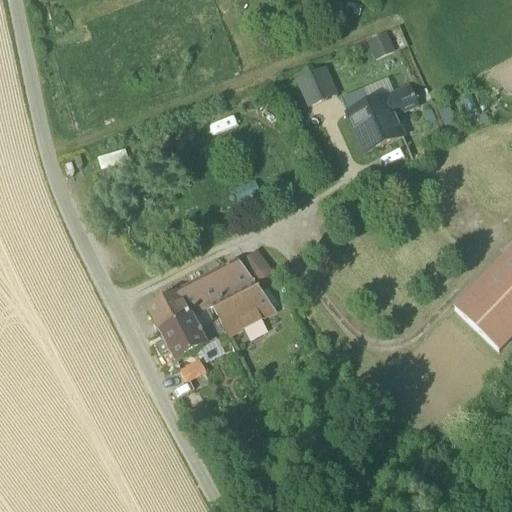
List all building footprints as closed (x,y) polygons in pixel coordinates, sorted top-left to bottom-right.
[(386,36),(366,45),(374,64),(395,56),(386,36)] [(299,84),(310,108),(335,97),(325,73),(299,84)] [(364,93),(369,107),(386,100),(394,97),(388,83),(364,93)] [(386,100),(394,119),(418,110),(410,90),(394,97),(386,100)] [(341,102),(347,116),(369,107),(364,93),(341,102)] [(347,116),(365,157),(403,140),(394,119),(386,100),(369,107),(347,116)] [(448,110),(437,115),(451,142),(461,137),(448,110)] [(253,183),(232,193),(239,209),(261,200),(253,183)] [(256,253),(239,266),(255,287),(258,290),(274,276),(256,253)] [(511,253),(455,313),(499,355),(511,341),(511,253)] [(212,309),(255,287),(239,266),(237,264),(147,311),(160,336),(191,320),(206,312),(212,309)] [(258,290),(255,287),(212,309),(223,331),(224,330),(229,338),(275,314),(258,290)] [(218,343),(222,342),(206,312),(191,320),(206,350),(218,343)] [(206,350),(191,320),(160,336),(164,344),(168,352),(175,366),(200,353),(206,350)] [(226,358),(218,343),(206,350),(200,353),(207,367),(226,358)] [(162,356),(168,352),(164,344),(158,347),(162,356)] [(180,375),(186,386),(206,375),(200,364),(180,375)]
